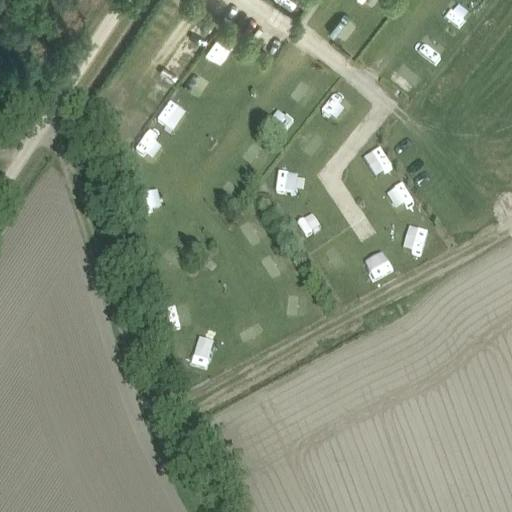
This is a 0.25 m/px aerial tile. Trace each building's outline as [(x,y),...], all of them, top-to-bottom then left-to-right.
[(181,87),(196,97),(207,82),(192,71),(181,87)] [(292,96),(307,105),(316,90),(301,81),(292,96)] [(170,103),(158,120),(183,136),(194,119),(170,103)] [(279,110),(268,125),(282,136),(294,122),(279,110)] [(297,147),(316,155),(323,137),(304,130),(297,147)] [(145,139),(138,153),(162,165),(169,151),(145,139)] [(253,144),(244,156),(258,166),(267,154),(253,144)] [(377,179),(392,169),(380,150),(365,160),(377,179)] [(277,193),(307,195),(309,176),(279,174),(277,193)] [(229,180),(218,196),(233,206),(244,191),(229,180)] [(399,212),(413,203),(403,188),(389,198),(399,212)] [(142,211),(159,210),(158,195),(140,196),(142,211)] [(261,212),(244,222),(249,229),(253,227),(262,241),(274,233),(261,212)] [(410,228),(403,249),(421,255),(428,235),(410,228)] [(174,275),(185,261),(171,250),(160,264),(174,275)] [(249,349),(265,340),(257,324),(241,333),(249,349)]
